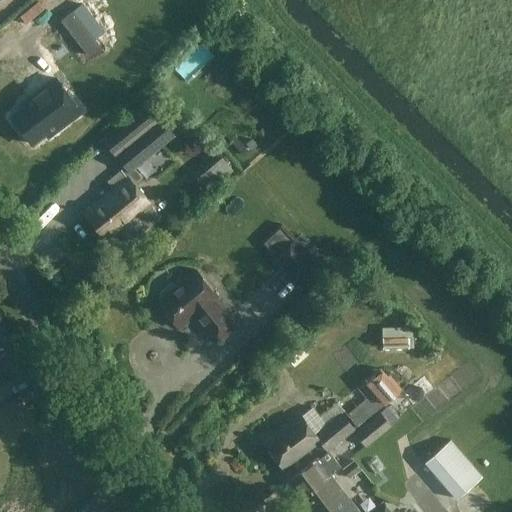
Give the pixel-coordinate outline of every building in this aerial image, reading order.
[(82,4),(60,21),(87,56),(99,47),(93,39),(82,24),(92,17),(82,4)] [(23,106),(10,116),(31,144),(44,134),(47,137),(80,112),(54,78),(21,103),(23,106)] [(123,167),(128,173),(134,168),(173,136),(146,103),(102,140),(123,167)] [(95,148),(77,163),(89,177),(107,161),(95,148)] [(207,168),(217,180),(230,169),(220,157),(207,168)] [(141,177),(134,168),(128,173),(123,167),(120,170),(121,170),(127,177),(113,188),(84,213),(107,240),(119,230),(129,242),(160,216),(150,205),(151,204),(134,183),(141,177)] [(271,228),(279,221),(266,207),(258,214),(271,228)] [(303,287),(323,268),(295,238),(275,258),(303,287)] [(159,293),(158,296),(160,298),(156,302),(178,329),(193,317),(215,344),(236,327),(214,299),(217,297),(194,270),(174,286),(173,284),(170,284),(159,293)] [(0,362),(19,348),(0,323),(0,362)] [(381,327),(382,349),(413,347),(412,331),(408,326),(381,327)] [(305,330),(281,352),(294,366),(309,353),(307,351),(316,343),(305,330)] [(365,383),(373,392),(345,416),(355,428),(383,404),(399,391),(381,370),(365,383)] [(423,375),(402,392),(413,406),(434,389),(423,375)] [(364,447),(390,425),(380,412),(354,433),(364,447)] [(327,451),(328,450),(354,430),(341,413),(314,433),(300,416),(265,443),(283,467),(319,440),(327,450),(327,451)] [(451,438),(424,462),(456,499),(483,475),(451,438)] [(341,466),(328,450),(327,451),(327,450),(318,457),(288,480),(301,496),(330,474),(331,474),(341,466)] [(354,460),(342,468),(349,478),(361,469),(354,460)] [(330,474),(301,496),(312,511),(389,511),(383,502),(369,511),(358,511),(331,474),(330,474)]
